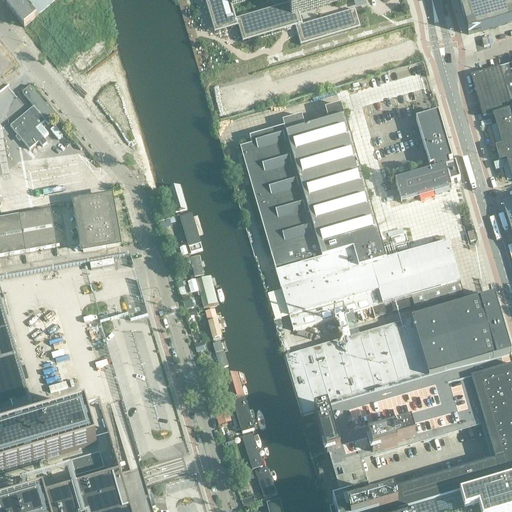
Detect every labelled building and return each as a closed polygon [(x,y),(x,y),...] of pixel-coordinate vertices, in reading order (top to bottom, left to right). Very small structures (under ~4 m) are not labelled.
[(36,17),(57,0),(12,0),(6,6),(24,28),(37,18),(36,17)] [(203,0),(208,12),(214,35),(234,29),(238,28),(240,37),(242,43),(281,32),(285,31),(286,31),(286,32),(287,32),(288,32),(289,32),(290,32),(291,31),(291,30),(291,29),(295,28),(297,34),(297,36),(300,46),(360,28),(356,15),(356,12),(355,10),(343,13),(316,21),(302,25),(302,23),(303,22),(303,21),(303,20),(303,19),(303,18),(302,18),(302,17),(301,17),(300,17),(299,14),(315,10),(332,5),(347,0),(203,0)] [(457,0),(468,35),(511,22),(511,3),(511,0),(457,0)] [(490,46),(487,38),(482,40),(484,48),(490,46)] [(511,64),(500,68),(511,109),(511,64)] [(511,109),(500,68),(471,76),(483,118),(492,116),(511,109)] [(47,107),(45,104),(30,87),(22,94),(33,107),(10,127),(29,150),(39,143),(43,147),(47,143),(36,129),(45,122),(48,125),(56,118),(47,107)] [(386,262),(345,119),(341,106),(325,110),(329,124),(306,130),(302,117),(283,123),(284,128),(249,139),(252,146),(240,150),(293,332),(411,298),(460,284),(448,244),(386,262)] [(511,109),(492,116),(502,147),(495,149),(499,163),(506,161),(511,182),(511,109)] [(452,161),(438,113),(416,119),(430,167),(434,166),(435,170),(395,182),(401,203),(451,189),(450,184),(460,181),(455,164),(449,166),(448,162),(452,161)] [(181,186),(167,190),(175,214),(188,210),(181,186)] [(114,214),(111,198),(75,205),(77,221),(114,214)] [(511,200),(502,204),(511,236),(511,200)] [(51,211),(35,214),(41,250),(57,248),(51,211)] [(41,250),(35,214),(19,216),(25,253),(41,250)] [(117,230),(114,214),(77,221),(80,237),(117,230)] [(25,253),(19,216),(3,219),(10,256),(25,253)] [(0,257),(10,256),(3,219),(0,219),(0,257)] [(191,220),(180,223),(192,255),(202,251),(191,220)] [(119,246),(117,230),(80,237),(83,253),(119,246)] [(476,241),(473,232),(467,234),(470,243),(476,241)] [(393,234),(393,243),(407,242),(407,234),(393,234)] [(201,256),(191,259),(195,279),(206,277),(201,256)] [(212,277),(197,280),(204,308),(219,304),(212,277)] [(185,294),(182,282),(177,284),(181,295),(185,294)] [(415,309),(463,295),(460,284),(411,298),(415,309)] [(131,511),(130,508),(123,510),(113,477),(121,475),(120,474),(0,509),(0,473),(62,455),(51,419),(29,425),(9,431),(5,416),(33,407),(0,299),(0,298),(0,429),(1,434),(0,434),(0,511),(131,511)] [(192,308),(190,301),(182,303),(184,310),(192,308)] [(409,386),(511,356),(500,317),(489,320),(483,302),(478,303),(477,303),(285,359),(302,418),(314,414),(409,386)] [(197,317),(195,309),(185,311),(187,319),(197,317)] [(223,340),(216,310),(205,313),(212,343),(223,340)] [(222,342),(213,345),(221,370),(230,367),(222,342)] [(206,350),(204,344),(204,343),(194,345),(197,353),(206,350)] [(404,511),(511,480),(511,356),(409,386),(314,414),(327,457),(330,457),(334,469),(347,466),(346,463),(372,455),(373,458),(398,451),(397,448),(422,441),(423,443),(448,436),(447,433),(473,426),(474,428),(484,425),(490,446),(494,460),(332,508),(333,511),(330,511),(404,511)] [(229,402),(245,398),(238,374),(222,378),(229,402)] [(224,408),(221,400),(218,401),(217,399),(211,400),(214,411),(224,408)] [(242,436),(253,432),(243,401),(232,404),(242,436)] [(227,423),(223,411),(215,413),(219,426),(227,423)] [(252,471),(264,468),(254,436),(242,439),(252,471)] [(105,469),(100,453),(71,462),(76,478),(105,469)] [(261,501),(275,496),(267,469),(253,473),(261,501)] [(249,479),(247,471),(245,471),(233,475),(234,480),(242,478),(243,481),(249,479)] [(511,511),(511,480),(405,511),(462,511),(465,511),(511,511)] [(268,511),(284,511),(281,500),(267,504),(268,511)]
